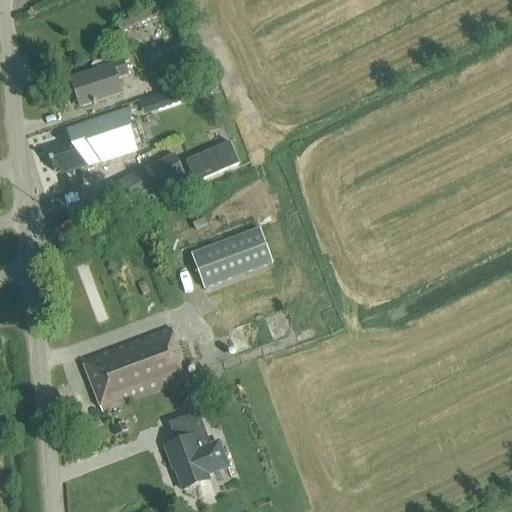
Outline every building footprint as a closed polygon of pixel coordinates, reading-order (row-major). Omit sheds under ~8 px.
[(120,33),(158,17),(155,9),(117,25),(120,33)] [(116,80),(127,76),(128,79),(142,74),(136,56),(110,64),(111,65),(71,80),(81,108),(121,94),(116,80)] [(205,81),(190,87),(192,94),(208,89),(205,81)] [(151,99),(138,104),(142,116),(156,111),(151,99)] [(92,167),(136,152),(123,112),(67,131),(72,144),(47,152),(54,172),(63,169),(65,174),(91,166),(92,167)] [(229,143),(185,162),(195,183),(238,165),(229,143)] [(121,215),(187,181),(174,156),(108,190),(121,215)] [(192,256),(204,290),(272,264),(259,230),(192,256)] [(102,413),(190,380),(171,329),(82,363),(102,413)] [(176,444),(165,448),(170,463),(172,462),(183,492),(209,482),(207,476),(228,468),(219,443),(210,447),(198,414),(169,425),(176,444)] [(127,430),(123,422),(111,427),(115,435),(127,430)]
